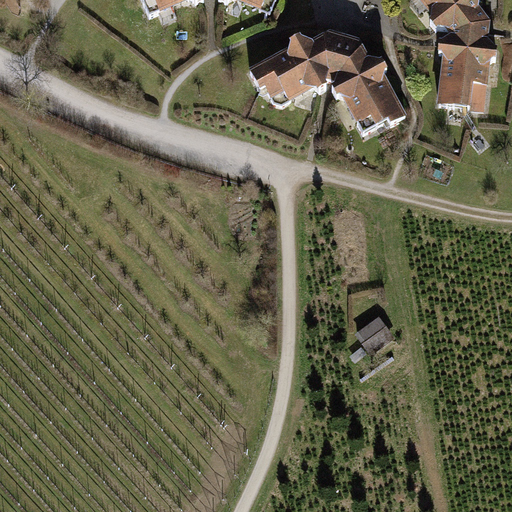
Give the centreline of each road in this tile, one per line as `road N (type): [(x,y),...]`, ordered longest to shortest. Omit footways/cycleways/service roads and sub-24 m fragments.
road 1 (track): [(0,67),(159,133),(289,171),(289,378),(270,458),(244,511)]
road 2 (track): [(289,171),(478,218),(511,219)]
